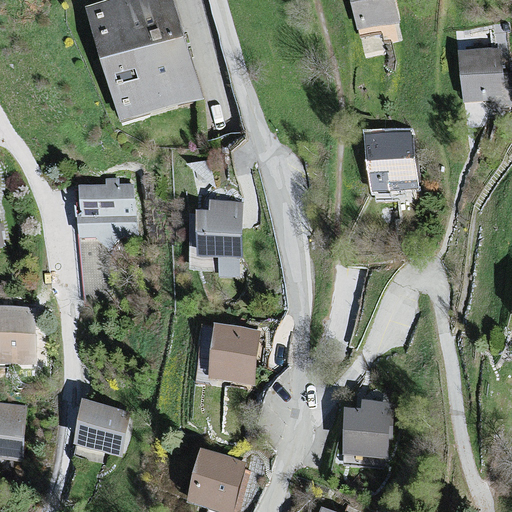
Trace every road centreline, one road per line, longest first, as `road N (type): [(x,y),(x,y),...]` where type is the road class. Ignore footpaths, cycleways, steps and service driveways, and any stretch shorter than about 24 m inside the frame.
road 1 (residential): [(222,0),(286,221),(299,298),(299,382)]
road 2 (residential): [(265,511),(296,425),(299,382)]
